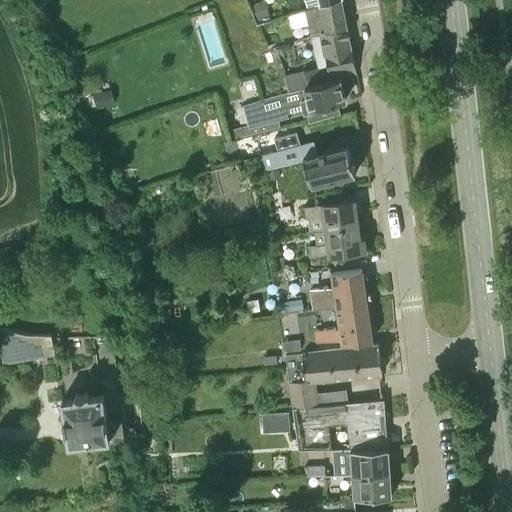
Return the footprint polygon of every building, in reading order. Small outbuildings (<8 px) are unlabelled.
[(319,34),(348,28),(342,0),(335,0),(307,9),(288,14),(292,28),(308,23),(311,36),(319,34)] [(304,0),(307,9),(335,0),(304,0)] [(289,92),(340,80),(357,74),(348,28),(319,34),(326,66),(285,76),(289,92)] [(340,80),(289,92),(243,105),(247,126),(241,128),(244,137),(280,127),(278,120),(347,101),(340,80)] [(281,132),(253,139),(256,150),(259,149),(265,169),(303,157),(312,186),(356,172),(347,145),(317,154),(314,141),(286,148),(281,132)] [(267,172),(269,181),(281,178),(278,168),(267,172)] [(324,229),(359,225),(356,199),(320,203),(321,204),(305,206),(306,218),(322,216),(324,229)] [(359,225),(324,229),(325,243),(310,245),(311,256),(327,256),(327,255),(366,250),(365,238),(361,239),(359,225)] [(335,306),(367,302),(362,269),(331,273),(332,287),(310,290),(312,310),(335,306)] [(304,308),(303,298),(279,302),(281,312),(304,308)] [(367,302),(335,306),(338,327),(314,331),(316,343),(340,339),(341,346),(373,341),(367,302)] [(0,347),(3,364),(55,354),(51,335),(26,334),(3,329),(0,330),(0,347)] [(287,351),(301,350),(299,340),(282,342),(284,349),(287,351)] [(292,410),(319,406),(316,382),(382,373),(378,345),(285,357),(288,383),(292,410)] [(146,435),(146,430),(125,433),(123,418),(107,419),(104,393),(90,395),(89,393),(75,395),(75,397),(61,399),(68,447),(100,442),(101,448),(127,444),(126,438),(146,435)] [(351,449),(388,447),(384,399),(319,406),(292,410),(298,451),(351,449)] [(262,414),(263,433),(290,431),(288,413),(262,414)] [(351,474),(390,472),(388,447),(351,449),(351,450),(339,451),(340,468),(324,469),(324,465),(304,467),(305,477),(351,474)] [(390,472),(351,474),(354,499),(392,496),(390,472)]
